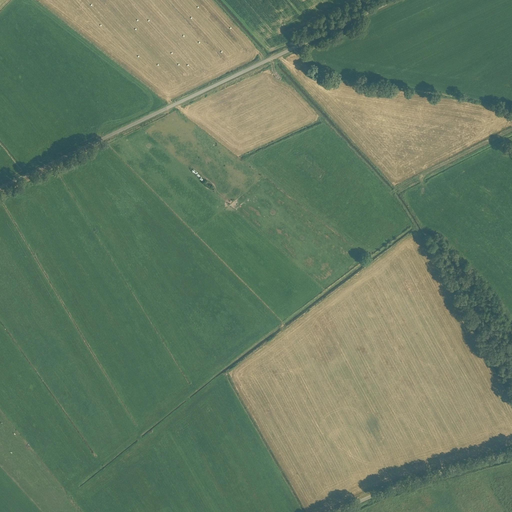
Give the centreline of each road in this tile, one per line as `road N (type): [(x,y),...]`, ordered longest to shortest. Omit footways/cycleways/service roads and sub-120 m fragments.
road 1 (unclassified): [(0,187),(392,0)]
road 2 (unclassified): [(340,511),(511,452)]
